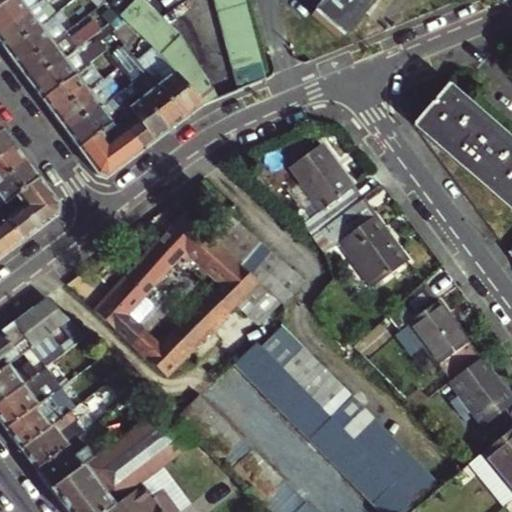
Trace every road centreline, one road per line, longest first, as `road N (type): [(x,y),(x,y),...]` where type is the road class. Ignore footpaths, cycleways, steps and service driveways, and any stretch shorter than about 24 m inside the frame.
road 1 (residential): [(185,152),(312,268),(312,284),(272,328),(221,352),(185,383),(163,385),(34,267)]
road 2 (residential): [(511,297),(350,76)]
road 3 (residential): [(350,76),(234,122),(185,152)]
road 4 (residential): [(350,76),(511,12)]
road 5 (residential): [(99,216),(0,85)]
